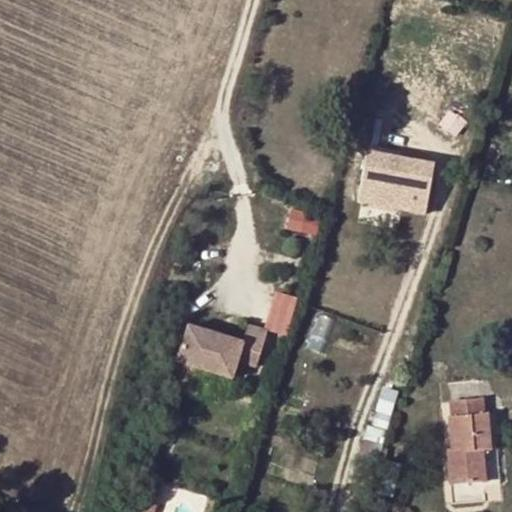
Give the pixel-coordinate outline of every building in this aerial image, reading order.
[(355,156),(354,209),(423,210),(424,157),(355,156)] [(242,340),(187,323),(177,360),(230,376),(236,359),(256,365),(267,325),(247,320),(242,340)] [(230,376),(177,360),(172,375),(225,392),(230,376)] [(480,399),(449,402),(451,417),(447,418),(450,452),(446,452),(448,484),(484,481),(481,451),(488,450),(485,414),(482,414),(480,399)] [(375,470),(382,445),(363,440),(355,464),(375,470)]
